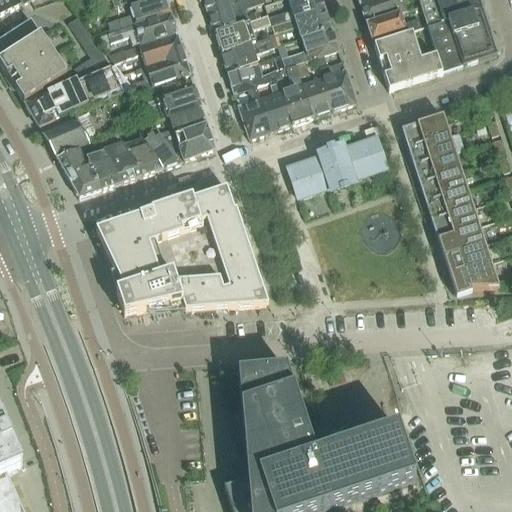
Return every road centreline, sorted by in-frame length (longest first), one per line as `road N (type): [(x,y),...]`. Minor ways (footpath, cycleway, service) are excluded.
road 1 (residential): [(124,361),(504,329)]
road 2 (secondary): [(124,511),(31,239)]
road 3 (secondary): [(13,246),(62,363),(107,511)]
road 4 (residential): [(233,165),(191,41),(187,0)]
road 5 (residential): [(74,221),(233,165)]
road 6 (residential): [(233,165),(373,115)]
road 7 (residential): [(124,361),(74,221)]
road 8 (residential): [(373,115),(511,64)]
road 9 (residential): [(343,0),(373,115)]
